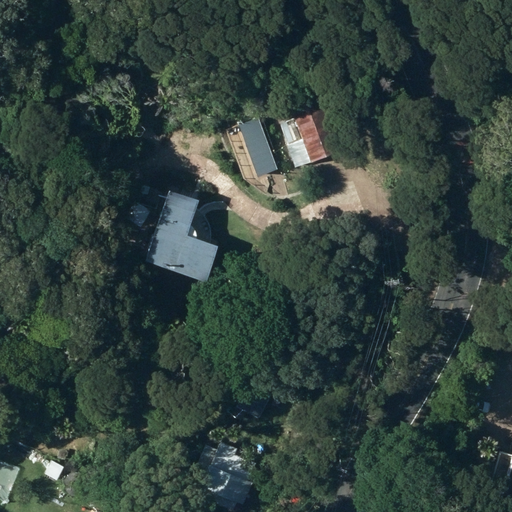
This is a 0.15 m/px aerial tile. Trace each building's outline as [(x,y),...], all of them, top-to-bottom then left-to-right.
[(343,150),(323,94),(276,111),(295,166),(343,150)] [(170,187),(145,257),(205,279),(217,244),(187,233),(200,198),(170,187)] [(170,445),(183,451),(188,441),(175,435),(170,445)] [(256,462),(235,453),(238,447),(220,439),(216,448),(205,443),(184,487),(233,510),(238,500),(243,503),(258,473),(252,470),(256,462)] [(511,511),(511,444),(506,443),(489,507),(511,511)] [(48,459),(42,473),(56,479),(62,465),(48,459)]
